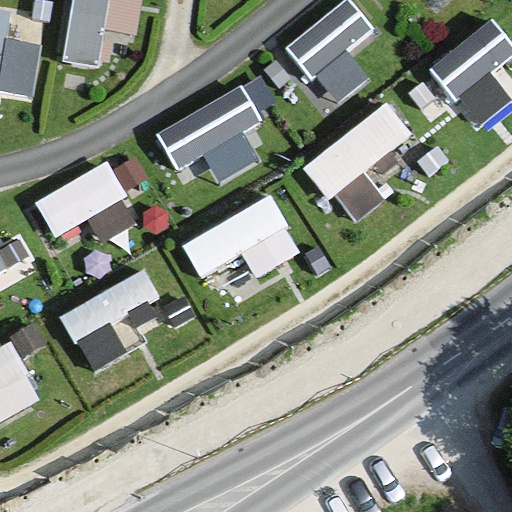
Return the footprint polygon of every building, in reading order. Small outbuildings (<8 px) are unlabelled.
[(45,37),(14,34),(17,0),(0,0),(0,111),(2,82),(41,85),(45,37)] [(75,0),(68,53),(103,58),(109,19),(142,24),(145,0),(75,0)] [(374,69),(356,46),(384,24),(365,0),(340,0),(294,37),(341,95),(374,69)] [(477,118),(511,95),(511,89),(495,63),(511,52),(511,28),(502,12),(436,53),(477,118)] [(244,81),(161,119),(185,169),(214,155),(222,172),(275,147),(244,81)] [(392,188),(373,163),(421,126),(395,92),(310,158),(355,217),(392,188)] [(59,228),(133,192),(115,154),(41,190),(59,228)] [(251,243),(261,266),(305,246),(279,189),(187,231),(202,265),(251,243)] [(0,229),(0,265),(15,258),(0,229)] [(116,310),(165,289),(154,265),(67,302),(93,363),(132,346),(116,310)] [(23,337),(0,346),(0,417),(48,397),(23,337)]
